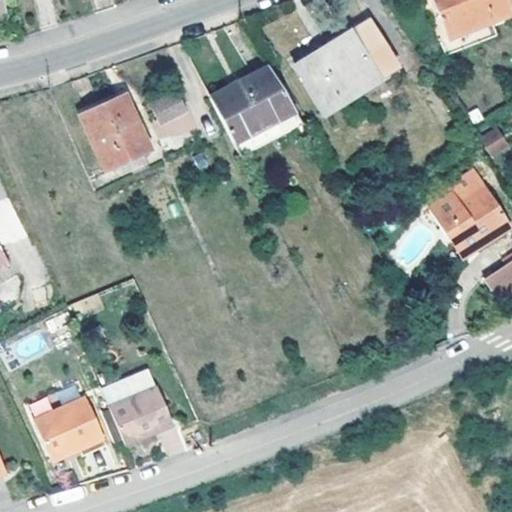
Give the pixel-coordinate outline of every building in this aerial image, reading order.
[(485,24),(507,16),(499,0),(423,0),(442,42),(485,24)] [(511,0),(499,0),(507,16),(511,13),(511,0)] [(485,24),(442,42),(435,44),(440,59),(490,38),(485,24)] [(296,72),(324,118),(380,84),(352,38),(296,72)] [(290,117),(264,73),(205,103),(230,150),(290,117)] [(149,103),(165,140),(195,127),(180,90),(149,103)] [(147,154),(121,97),(78,118),(103,174),(147,154)] [(298,130),(290,117),(230,150),(237,164),(298,130)] [(493,160),(511,147),(497,126),(478,138),(493,160)] [(427,215),(448,248),(475,255),(509,235),(483,194),(457,209),(452,201),(427,215)] [(475,255),(448,248),(459,266),(475,255)] [(511,264),(479,286),(495,310),(511,299),(511,264)] [(153,395),(104,415),(120,455),(169,434),(153,395)] [(81,407),(29,429),(47,471),(75,459),(78,466),(102,456),(81,407)]
